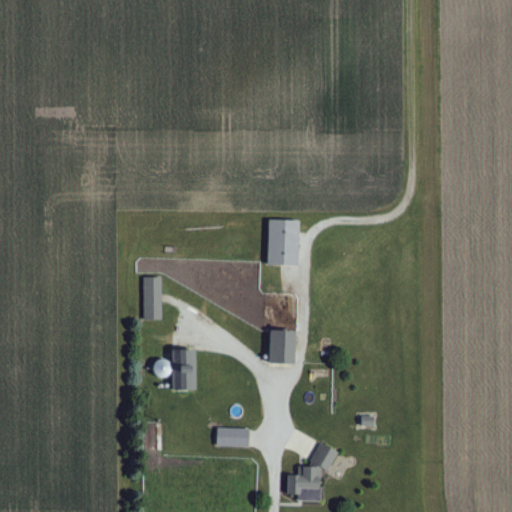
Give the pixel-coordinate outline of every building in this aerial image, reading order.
[(267,265),(300,266),(301,220),(269,219),(267,265)] [(162,277),(144,277),(143,319),(162,320),(162,277)] [(296,363),(297,330),(271,329),(270,363),(296,363)] [(196,349),(172,350),(173,390),(197,389),(196,349)] [(172,360),(154,360),(154,376),(172,377),(172,360)] [(360,417),(373,417),(373,425),(360,425),(360,417)] [(217,445),(248,446),(249,429),(217,428),(217,445)] [(321,501),(296,501),(296,494),(286,494),(287,474),(298,474),(298,466),(309,466),(317,453),(322,444),(337,452),(327,470),(321,467),(321,501)]
